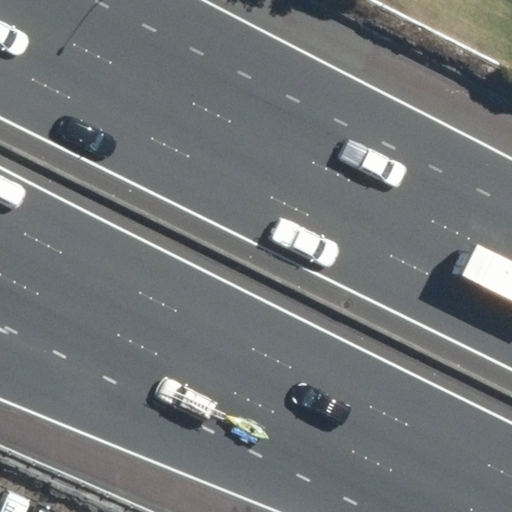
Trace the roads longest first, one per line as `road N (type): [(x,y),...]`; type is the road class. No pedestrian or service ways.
road 1 (motorway): [(511,471),(0,211)]
road 2 (motorway): [(0,63),(511,316)]
road 3 (motorway): [(454,511),(0,366)]
